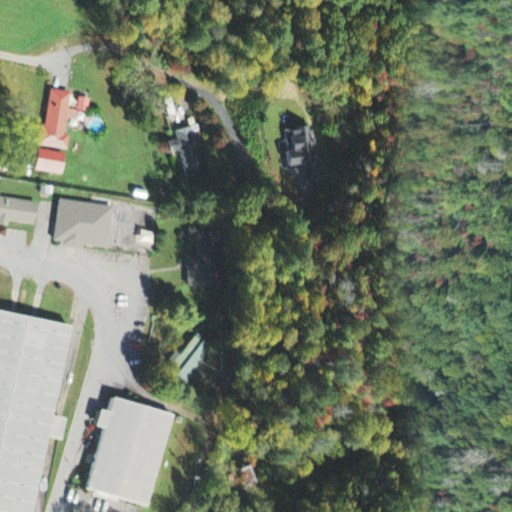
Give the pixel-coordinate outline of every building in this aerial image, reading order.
[(35,145),(66,149),(65,88),(49,84),(35,145)] [(87,115),(90,101),(79,98),(76,112),(87,115)] [(187,175),(201,169),(194,144),(204,142),(195,122),(163,132),(163,153),(176,152),(187,175)] [(316,164),(312,128),(285,130),(287,152),(285,152),(286,167),(316,164)] [(33,166),(59,168),(58,151),(35,145),(33,166)] [(0,225),(0,190),(35,199),(37,232),(0,225)] [(54,198),(50,238),(113,247),(113,198),(54,198)] [(186,284),(183,254),(195,254),(191,242),(190,221),(223,225),(219,262),(219,285),(186,284)] [(0,511),(32,511),(73,317),(0,304),(0,511)] [(188,386),(165,368),(178,348),(198,328),(215,346),(188,386)] [(81,484),(146,506),(174,409),(111,395),(98,410),(93,428),(103,432),(81,484)]
